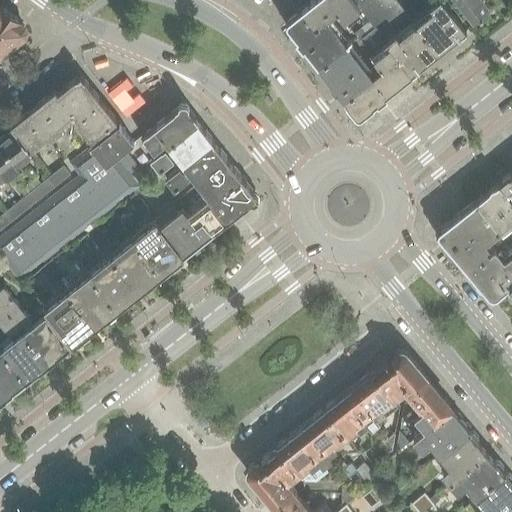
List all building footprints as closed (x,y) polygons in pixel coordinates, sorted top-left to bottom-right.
[(311,0),(300,10),(314,26),(325,18),(335,11),(342,20),(358,8),(351,0),(311,0)] [(410,75),(438,53),(414,24),(395,0),(354,0),(369,18),(367,20),(410,75)] [(431,10),(414,24),(438,53),(466,32),(440,0),(436,0),(428,6),(431,10)] [(454,0),(474,24),(489,12),(479,0),(454,0)] [(17,42),(16,41),(22,36),(23,35),(24,33),(25,32),(25,31),(25,29),(25,28),(25,26),(24,25),(23,23),(22,22),(4,9),(0,14),(0,53),(10,45),(11,47),(17,42)] [(317,66),(346,44),(325,18),(314,26),(300,10),(288,19),(287,27),(317,66)] [(386,94),(410,75),(367,20),(351,32),(372,58),(380,68),(371,76),(386,94)] [(342,98),(371,76),(346,44),(317,66),(342,98)] [(362,113),(386,94),(371,76),(342,98),(353,112),(354,113),(354,114),(360,114),(361,114),(362,113)] [(56,92),(72,114),(78,122),(102,103),(83,79),(75,77),(56,92)] [(73,115),(72,114),(56,92),(54,89),(32,106),(12,122),(8,125),(11,128),(28,150),(31,147),(44,138),(46,141),(60,130),(58,127),(73,115)] [(89,140),(115,119),(102,103),(78,122),(77,123),(89,140)] [(177,106),(141,135),(154,151),(165,143),(162,140),(164,138),(167,143),(197,119),(188,107),(177,106)] [(197,119),(167,143),(169,145),(151,159),(159,170),(177,155),(182,162),(212,139),(197,119)] [(133,142),(132,140),(118,122),(67,162),(77,175),(0,235),(0,257),(18,280),(142,182),(120,154),(133,142)] [(0,177),(1,176),(4,179),(18,168),(15,165),(31,153),(28,150),(11,128),(0,136),(0,177)] [(212,139),(182,162),(183,164),(165,178),(174,189),(192,175),(197,181),(227,158),(212,139)] [(126,150),(121,154),(135,172),(140,168),(126,150)] [(197,181),(199,183),(208,195),(238,172),(227,158),(197,181)] [(56,170),(63,179),(70,173),(63,164),(56,170)] [(56,185),(63,179),(56,170),(49,176),(56,185)] [(511,171),(509,174),(506,173),(498,180),(511,196),(511,171)] [(208,196),(226,218),(253,199),(253,191),(238,172),(208,195),(208,196)] [(41,182),(48,190),(56,185),(49,176),(41,182)] [(511,213),(511,196),(498,180),(493,184),(496,190),(494,192),(489,188),(467,206),(488,233),(493,230),(504,243),(510,238),(499,224),(511,213)] [(41,196),(48,190),(41,182),(34,187),(41,196)] [(41,196),(34,187),(27,193),(34,202),(41,196)] [(27,208),(34,202),(27,193),(20,199),(27,208)] [(135,193),(122,204),(135,220),(148,209),(135,193)] [(181,254),(222,222),(204,197),(186,212),(181,206),(159,223),(155,217),(153,218),(181,254)] [(27,208),(20,199),(13,205),(20,213),(27,208)] [(12,219),(20,213),(13,205),(6,210),(12,219)] [(488,233),(467,206),(441,227),(440,227),(439,227),(438,228),(438,229),(437,230),(436,231),(436,232),(436,233),(437,234),(438,235),(438,236),(439,237),(458,259),(481,239),(488,233)] [(0,214),(0,218),(5,225),(12,219),(6,210),(0,214)] [(153,218),(120,244),(148,280),(181,254),(153,218)] [(95,224),(85,231),(101,251),(111,243),(95,224)] [(496,294),(497,294),(508,284),(509,285),(511,282),(511,248),(505,254),(497,245),(491,250),(481,239),(458,259),(487,293),(488,294),(489,294),(490,295),(491,295),(493,295),(495,295),(496,294)] [(148,280),(120,244),(87,271),(115,306),(148,280)] [(46,262),(59,279),(65,275),(52,257),(46,262)] [(59,279),(46,262),(40,267),(53,284),(59,279)] [(87,271),(65,288),(93,323),(115,306),(87,271)] [(0,287),(0,302),(45,361),(67,343),(43,312),(32,321),(3,285),(0,287)] [(93,323),(65,288),(44,305),(71,341),(93,323)] [(0,321),(12,337),(0,346),(0,347),(23,378),(45,361),(0,302),(0,321)] [(0,393),(1,395),(23,378),(0,347),(0,393)] [(400,386),(408,397),(428,381),(426,379),(426,378),(423,374),(423,373),(423,372),(404,350),(403,350),(402,349),(400,349),(399,348),(397,349),(396,349),(395,350),(393,351),(392,352),(392,353),(391,355),(391,356),(391,358),(400,386)] [(400,386),(391,358),(387,362),(386,361),(372,371),(390,393),(400,386)] [(360,382),(353,387),(362,398),(354,405),(368,422),(367,422),(371,427),(375,425),(375,426),(383,420),(380,416),(385,413),(383,411),(394,402),(388,395),(390,393),(372,371),(369,374),(366,373),(360,378),(360,382)] [(441,397),(428,381),(408,397),(418,410),(409,418),(419,432),(412,438),(450,407),(449,406),(450,405),(442,396),(441,397)] [(369,429),(371,427),(367,422),(368,422),(354,405),(362,398),(353,387),(334,401),(331,400),(324,405),(324,409),(348,438),(365,425),(369,429)] [(455,413),(450,407),(412,438),(421,449),(429,442),(438,454),(469,428),(469,427),(457,413),(455,413)] [(330,453),(348,438),(324,409),(321,411),(318,411),(312,415),(311,419),(296,430),(309,447),(317,441),(327,454),(328,453),(332,458),(333,457),(330,453)] [(441,473),(448,481),(486,450),(477,440),(478,437),(473,431),(470,431),(469,430),(469,428),(438,454),(449,466),(441,473)] [(277,443),(276,445),(301,476),(323,459),(326,462),(332,458),(328,453),(327,454),(317,441),(309,447),(296,430),(286,438),(283,438),(277,443)] [(407,440),(399,430),(395,447),(397,449),(407,440)] [(391,449),(394,434),(383,442),(385,444),(387,443),(391,449)] [(373,446),(376,451),(383,446),(385,444),(383,442),(381,439),(373,446)] [(388,452),(391,449),(387,443),(385,444),(383,446),(388,452)] [(263,464),(260,467),(285,480),(295,472),(299,477),(301,476),(276,445),(276,446),(259,459),(263,464)] [(372,464),(377,460),(372,454),(375,451),(376,451),(373,446),(364,452),(372,464)] [(375,451),(380,458),(388,452),(383,446),(376,451),(375,451)] [(495,461),(486,450),(448,481),(455,490),(463,483),(474,496),(504,471),(502,469),(503,467),(498,461),(495,461)] [(377,460),(380,458),(375,451),(372,454),(377,460)] [(356,469),(351,462),(341,470),(346,477),(356,469)] [(297,494),(285,480),(260,467),(259,466),(258,465),(256,464),(255,464),(253,463),(252,464),(250,464),(249,465),(248,466),(247,467),(246,469),(246,470),(246,471),(246,473),(247,474),(248,475),(277,510),(297,494)] [(364,463),(356,469),(368,485),(380,476),(373,468),(370,470),(364,463)] [(406,469),(392,481),(398,488),(412,476),(406,469)] [(482,511),(501,511),(511,503),(511,477),(508,473),(505,473),(504,471),(474,496),(485,509),(482,511)] [(337,480),(302,479),(302,488),(337,489),(337,480)] [(341,488),(340,506),(354,495),(348,488),(341,488)] [(410,503),(416,510),(429,499),(424,492),(410,503)] [(299,496),(281,511),(280,511),(334,511),(344,504),(335,510),(333,511),(323,499),(311,510),(299,496)] [(426,511),(435,505),(429,499),(416,510),(417,511),(426,511)] [(511,511),(511,503),(501,511),(511,511)]
